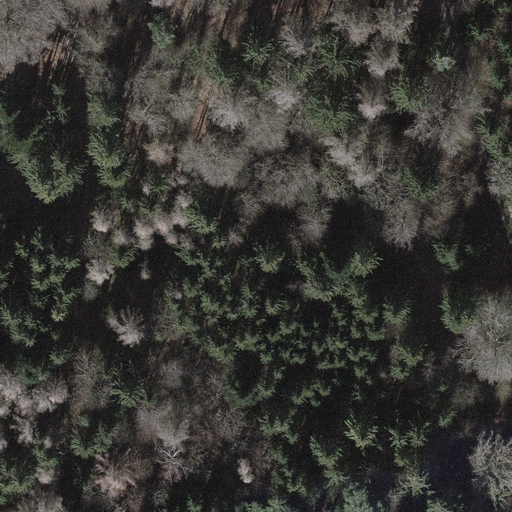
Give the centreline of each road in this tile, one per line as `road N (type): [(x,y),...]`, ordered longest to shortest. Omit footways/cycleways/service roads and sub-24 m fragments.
road 1 (track): [(52,511),(84,315),(85,128),(63,0)]
road 2 (track): [(511,224),(444,0)]
